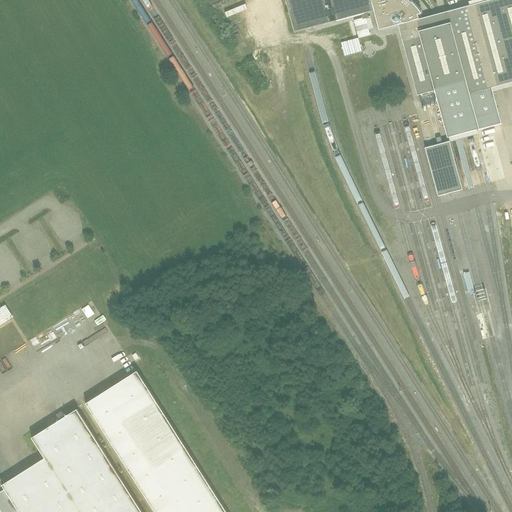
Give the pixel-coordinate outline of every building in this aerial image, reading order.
[(284,0),(293,32),(301,30),(373,11),(378,32),(399,26),(419,98),(427,95),(438,93),(452,145),(459,142),(472,139),(503,130),(493,91),(511,85),(511,0),(508,0),(422,23),(422,21),(424,20),(420,13),(415,8),(411,4),(406,0),(284,0)] [(371,36),(368,18),(355,20),(358,38),(371,36)] [(449,143),(427,149),(439,195),(461,189),(449,143)] [(0,324),(12,317),(5,306),(0,309),(0,324)] [(224,511),(135,372),(32,437),(45,457),(0,485),(0,511),(224,511)]
